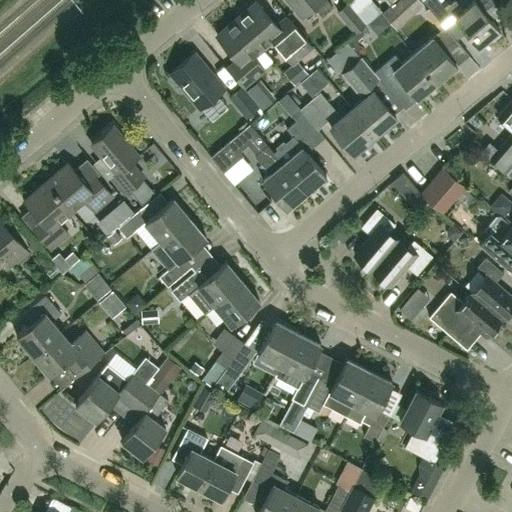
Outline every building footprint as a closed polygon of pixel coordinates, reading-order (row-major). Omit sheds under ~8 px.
[(238,17),(264,48),(273,40),(293,63),(313,45),(288,16),(278,25),(257,0),(238,17)] [(323,15),(334,6),(328,0),(290,0),(302,15),(314,4),(323,15)] [(351,0),(349,3),(372,21),(384,6),(376,0),(351,0)] [(440,0),(424,0),(445,25),(454,17),(478,46),(499,29),(491,19),(506,5),(501,0),(474,0),(463,10),(455,0),(454,0),(446,7),(440,0)] [(346,2),(336,11),(354,33),(365,24),(346,2)] [(275,61),(264,48),(238,17),(218,34),(239,59),(230,67),(246,86),(266,68),(275,61)] [(413,52),(437,81),(457,64),(443,48),(455,38),(445,25),(413,52)] [(300,58),(308,70),(322,60),(314,48),(300,58)] [(201,107),(225,87),(196,52),(172,73),(201,107)] [(403,81),(417,97),(437,81),(413,52),(401,62),(394,53),(375,70),(378,75),(392,91),(403,81)] [(378,75),(375,70),(362,55),(342,71),(363,96),(351,106),(373,133),(396,114),(369,83),(378,75)] [(260,107),(243,86),(231,95),(248,116),(260,107)] [(373,133),(351,106),(341,115),(320,90),(300,107),(310,119),(317,126),(325,119),(352,151),(373,133)] [(511,127),(511,98),(498,116),(511,127)] [(282,163),(306,191),(326,174),(307,151),(317,142),(302,125),(310,119),(300,107),(292,114),(298,120),(288,128),(293,134),(285,141),(282,140),(275,146),(275,149),(273,151),(283,162),(282,163)] [(271,173),(263,179),(287,207),(306,191),(282,163),(283,162),(273,151),(250,123),(230,140),(239,151),(248,144),(256,153),(255,154),(271,173)] [(125,193),(144,177),(132,162),(139,155),(113,125),(92,143),(117,172),(111,177),(125,193)] [(506,171),(511,164),(511,136),(510,135),(490,157),(506,171)] [(46,182),(71,211),(85,199),(95,210),(112,196),(96,177),(87,185),(69,163),(46,182)] [(444,211),(453,200),(466,185),(445,167),(439,174),(432,182),(423,192),(444,211)] [(71,211),(46,182),(25,199),(44,222),(35,229),(50,248),(68,233),(59,221),(71,211)] [(107,209),(118,222),(135,208),(124,195),(107,209)] [(161,240),(190,216),(175,198),(151,218),(142,208),(119,227),(128,236),(145,222),(161,240)] [(355,254),(373,269),(399,238),(390,231),(396,224),(377,208),(362,227),(371,235),(355,254)] [(511,224),(511,225),(499,213),(484,230),(485,234),(486,235),(479,244),(507,268),(511,262),(511,224)] [(190,216),(161,240),(162,241),(153,249),(169,268),(161,276),(169,286),(192,266),(184,257),(207,237),(190,216)] [(13,265),(28,252),(1,221),(0,221),(0,266),(9,259),(13,265)] [(399,238),(373,269),(391,284),(408,265),(417,273),(433,255),(414,240),(409,246),(399,238)] [(92,266),(83,255),(68,267),(78,279),(92,266)] [(486,273),(471,291),(501,317),(511,304),(511,295),(495,281),(504,271),(486,256),(477,265),(486,273)] [(181,300),(190,292),(206,310),(243,279),(228,261),(204,281),(196,271),(173,291),(181,300)] [(243,279),(206,310),(207,312),(215,305),(232,325),(261,300),(243,279)] [(501,317),(471,291),(464,299),(451,289),(430,314),(457,338),(471,322),(486,335),(501,317)] [(16,335),(33,355),(62,331),(53,320),(62,313),(46,294),(23,314),(31,323),(16,335)] [(258,353),(280,364),(297,331),(275,319),(258,353)] [(85,331),(80,335),(72,343),(62,331),(33,355),(50,375),(61,366),(72,379),(103,353),(85,331)] [(321,343),(297,331),(280,364),(281,365),(275,376),(298,388),(293,397),(303,403),(318,376),(307,370),(321,343)] [(178,333),(171,352),(185,357),(192,338),(178,333)] [(223,350),(216,359),(227,367),(245,342),(235,335),(223,350)] [(227,367),(215,382),(225,390),(255,350),(245,342),(227,367)] [(134,372),(128,380),(107,363),(76,404),(96,420),(115,396),(127,405),(146,381),(146,382),(158,367),(145,357),(134,372)] [(319,412),(323,404),(344,415),(351,403),(368,369),(347,358),(332,385),(320,378),(306,405),(319,412)] [(361,420),(370,425),(364,435),(375,441),(389,415),(378,409),(393,382),(368,369),(351,403),(344,415),(359,423),(361,420)] [(146,381),(127,405),(140,416),(122,440),(143,456),(166,427),(154,418),(169,399),(146,382),(146,381)] [(214,392),(203,386),(194,404),(205,409),(214,392)] [(444,443),(426,433),(442,402),(416,389),(400,419),(415,427),(405,445),(422,455),(433,461),(444,443)] [(209,409),(220,415),(229,399),(217,393),(209,409)] [(176,474),(198,485),(213,458),(201,452),(209,438),(188,427),(172,457),(182,463),(176,474)] [(213,459),(213,458),(198,485),(221,497),(227,486),(237,491),(253,460),(221,444),(213,459)] [(257,511),(286,511),(296,494),(283,487),(287,480),(271,471),(280,454),(268,447),(251,479),(270,489),(257,511)] [(338,479),(349,486),(362,464),(350,458),(338,479)] [(421,490),(435,491),(438,464),(424,462),(421,490)] [(366,511),(374,497),(383,479),(363,469),(354,486),(353,485),(350,491),(349,490),(337,511),(366,511)] [(337,511),(349,490),(338,485),(325,509),(323,511),(337,511)] [(296,494),(286,511),(316,511),(319,506),(296,494)] [(441,511),(447,501),(435,495),(426,511),(441,511)]
